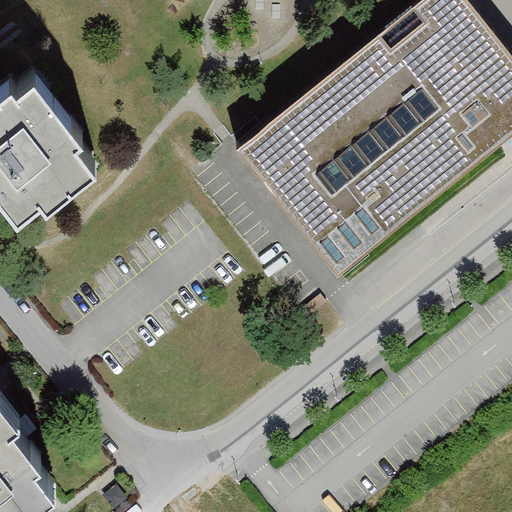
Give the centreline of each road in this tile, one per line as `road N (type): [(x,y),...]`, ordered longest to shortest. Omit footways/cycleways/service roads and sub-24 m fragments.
road 1 (residential): [(177,479),(511,219)]
road 2 (residential): [(177,479),(135,451),(0,296)]
